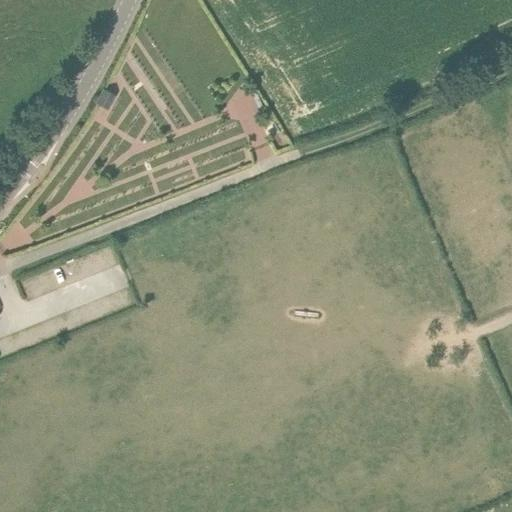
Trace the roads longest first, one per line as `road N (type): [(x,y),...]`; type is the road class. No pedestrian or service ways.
road 1 (unclassified): [(303,151),(0,268)]
road 2 (tertiary): [(0,205),(87,81),(128,0)]
road 3 (track): [(511,69),(303,151)]
